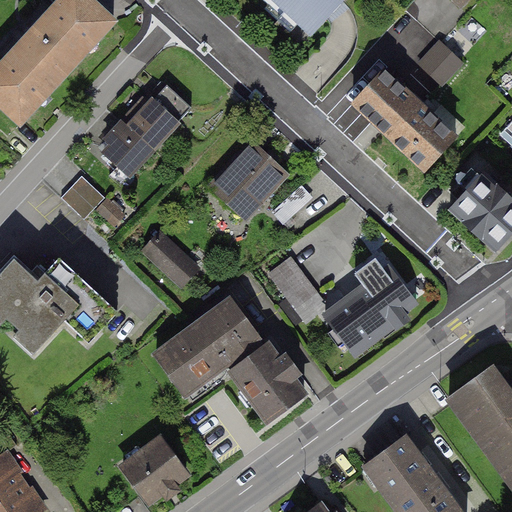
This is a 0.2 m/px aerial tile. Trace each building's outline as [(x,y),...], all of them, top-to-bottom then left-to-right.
[(115,22),(89,0),(64,0),(0,69),(0,103),(22,124),(115,22)] [(257,0),(255,2),(310,51),(343,14),(336,7),(342,0),(257,0)] [(447,0),(463,15),(477,0),(447,0)] [(469,68),(440,40),(418,63),(447,91),(469,68)] [(390,59),(353,96),(430,170),(466,133),(390,59)] [(193,112),(162,84),(126,125),(157,153),(193,112)] [(157,153),(126,125),(103,151),(134,179),(157,153)] [(293,173),(256,138),(211,187),(248,222),(293,173)] [(511,192),(479,161),(442,199),(494,248),(511,228),(511,192)] [(88,220),(99,209),(117,227),(130,215),(88,174),(64,197),(88,220)] [(201,271),(159,237),(142,257),(184,291),(201,271)] [(57,254),(32,279),(87,334),(113,309),(57,254)] [(11,259),(0,269),(0,321),(26,348),(63,311),(32,279),(11,259)] [(332,309),(294,259),(269,278),(307,328),(332,309)] [(347,295),(384,348),(427,318),(390,265),(347,295)] [(185,402),(229,372),(265,423),(304,396),(267,342),(263,345),(230,298),(151,353),(185,402)] [(511,382),(488,352),(438,391),(511,485),(511,382)] [(473,511),(408,427),(365,461),(404,511),(473,511)] [(120,461),(151,505),(195,475),(164,431),(120,461)] [(7,456),(0,461),(0,511),(41,511),(47,508),(7,456)] [(338,511),(331,502),(317,511),(338,511)]
